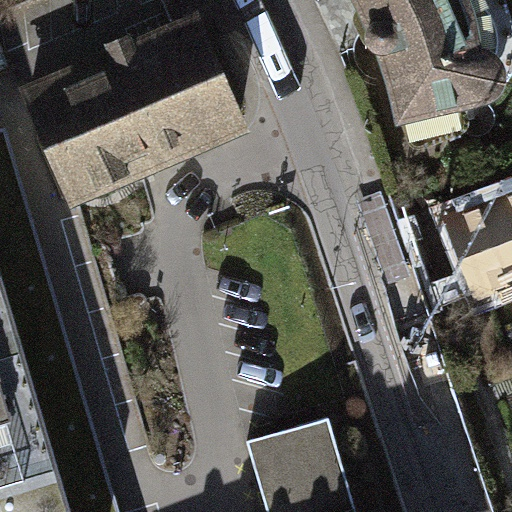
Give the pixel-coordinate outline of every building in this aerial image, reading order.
[(161,0),(23,0),(0,10),(0,20),(74,195),(239,125),(195,22),(174,30),(161,0)] [(358,0),(361,5),(372,26),(370,28),(368,32),(368,36),(368,40),(370,44),(372,47),(375,49),(380,51),(382,51),(387,64),(393,82),(398,102),(401,118),(410,141),(412,144),(414,146),(417,147),(420,147),(423,147),(453,134),(461,131),(464,130),(466,126),(467,122),(466,118),(460,103),(484,97),(490,95),(494,92),(497,87),(499,83),(500,79),(500,71),(497,64),(492,58),(486,55),(479,53),(474,53),(473,35),(470,17),(463,0),(358,0)] [(0,511),(112,511),(1,134),(0,134),(0,511)] [(511,193),(448,219),(479,295),(511,281),(511,193)] [(356,511),(329,417),(247,440),(267,511),(356,511)]
